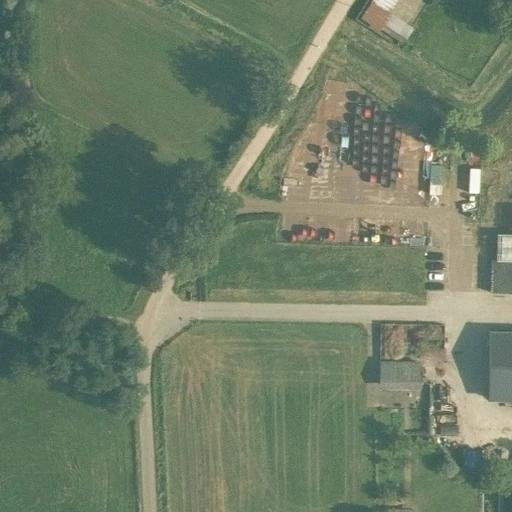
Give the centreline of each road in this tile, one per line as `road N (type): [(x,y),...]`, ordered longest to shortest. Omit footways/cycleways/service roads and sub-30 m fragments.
road 1 (unclassified): [(148,511),(143,324),(241,158)]
road 2 (track): [(241,158),(342,0)]
